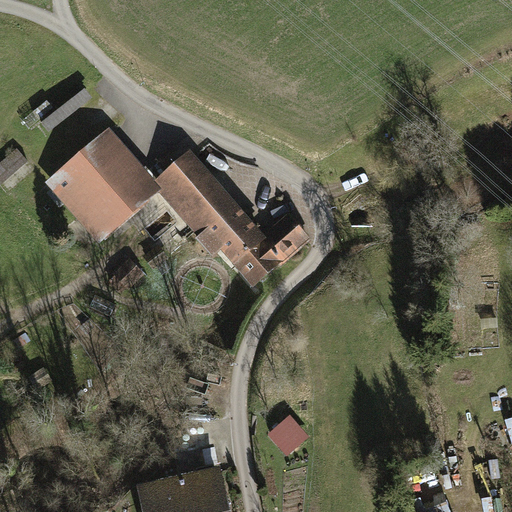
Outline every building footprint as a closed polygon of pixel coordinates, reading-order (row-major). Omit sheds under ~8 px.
[(50,135),(94,98),(86,89),(43,126),(50,135)] [(156,181),(111,129),(47,183),(100,246),(162,193),(216,256),(224,250),(254,286),(309,239),(290,216),(264,238),(190,152),(156,181)] [(16,150),(0,163),(0,184),(8,193),(34,170),(16,150)] [(169,258),(159,245),(144,257),(153,270),(169,258)] [(130,290),(146,276),(129,259),(114,273),(117,276),(111,282),(122,293),(128,287),(130,290)] [(95,295),(90,307),(111,317),(117,306),(95,295)] [(95,327),(87,321),(79,330),(87,337),(95,327)] [(31,342),(26,334),(15,342),(20,349),(31,342)] [(52,380),(45,368),(28,378),(36,390),(52,380)] [(300,427),(290,416),(267,436),(286,458),(309,438),(300,427)] [(327,442),(310,444),(313,463),(329,461),(327,442)] [(231,511),(222,470),(139,487),(143,511),(231,511)]
